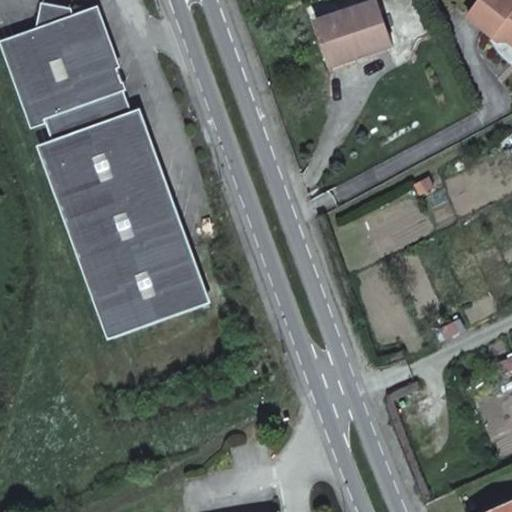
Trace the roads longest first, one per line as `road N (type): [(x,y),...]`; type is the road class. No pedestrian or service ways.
road 1 (tertiary): [(406,511),(212,0)]
road 2 (tertiary): [(176,0),(366,511)]
